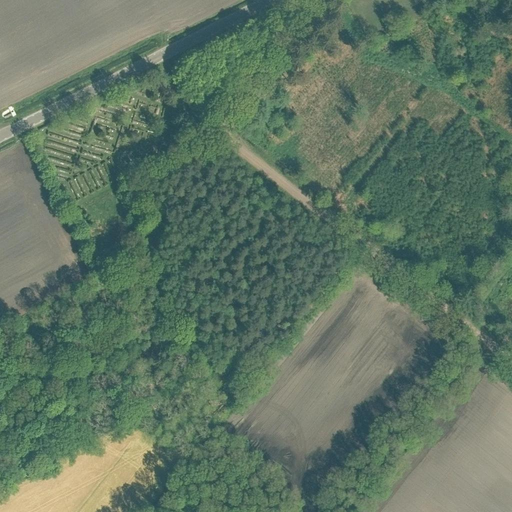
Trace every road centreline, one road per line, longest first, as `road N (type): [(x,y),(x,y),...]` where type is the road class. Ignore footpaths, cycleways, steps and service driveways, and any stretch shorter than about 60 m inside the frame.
road 1 (track): [(511,363),(227,135)]
road 2 (tertiary): [(0,137),(268,0)]
road 3 (track): [(511,140),(438,82),(362,48),(334,0)]
road 4 (track): [(227,135),(228,113),(303,0)]
